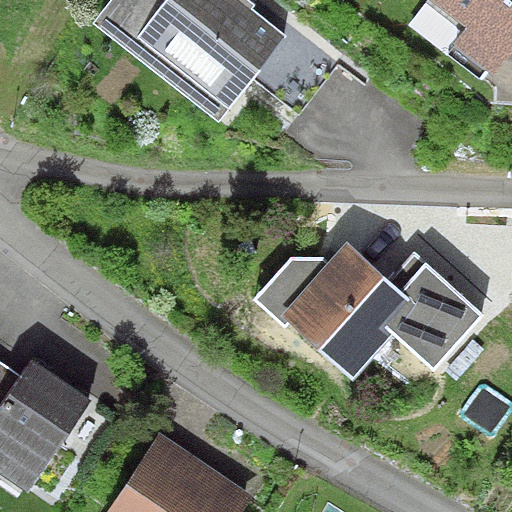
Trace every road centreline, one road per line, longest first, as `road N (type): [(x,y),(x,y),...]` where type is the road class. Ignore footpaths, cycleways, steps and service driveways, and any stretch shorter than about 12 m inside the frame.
road 1 (residential): [(0,224),(213,391),(430,511)]
road 2 (residential): [(0,160),(123,188),(511,196)]
